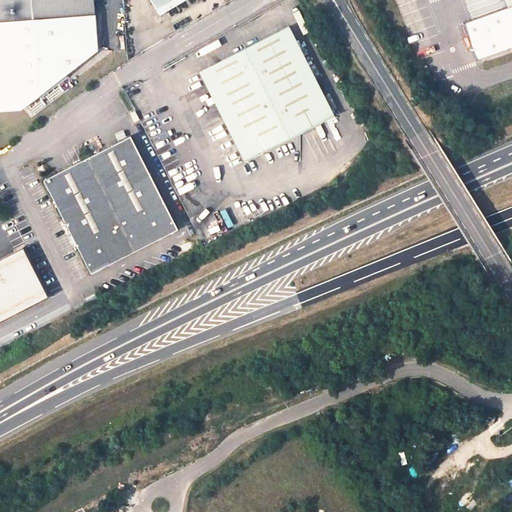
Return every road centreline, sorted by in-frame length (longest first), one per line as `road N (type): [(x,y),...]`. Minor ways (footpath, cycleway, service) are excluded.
road 1 (trunk): [(0,421),(15,422),(85,385),(511,213)]
road 2 (unknown): [(112,80),(27,147),(19,165),(29,203),(76,282),(176,236),(177,208),(132,120)]
road 3 (unknown): [(153,54),(204,148),(228,173),(293,175),(331,165),(347,155),(354,135),(286,0)]
road 4 (trunk): [(511,163),(183,314)]
road 5 (tertiary): [(332,0),(511,288)]
road 6 (trunk): [(0,411),(183,314)]
